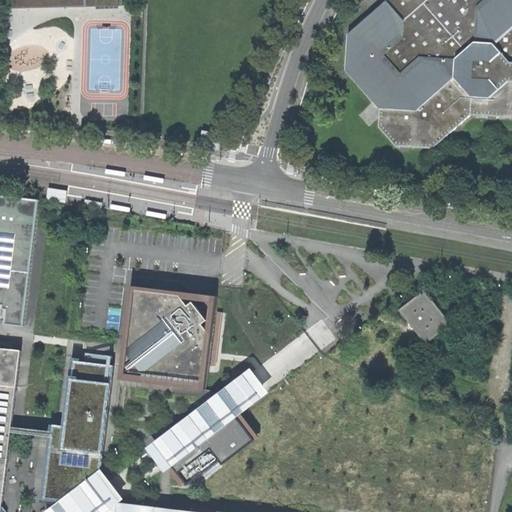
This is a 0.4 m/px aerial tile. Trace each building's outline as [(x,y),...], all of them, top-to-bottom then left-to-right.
[(8,0),(9,8),(122,5),(122,0),(8,0)] [(471,115),(511,117),(511,0),(386,0),(387,1),(349,34),(347,70),(381,109),(379,127),(396,146),(433,148),(471,115)] [(200,147),(219,150),(222,134),(202,131),(200,147)] [(65,202),(66,195),(48,191),(47,199),(65,202)] [(5,323),(24,326),(40,199),(0,193),(0,315),(6,316),(5,323)] [(103,201),(86,198),(85,205),(102,208),(103,201)] [(200,385),(201,380),(204,380),(210,334),(202,324),(207,320),(200,312),(192,301),(187,305),(179,295),(132,289),(126,348),(124,361),(131,370),(142,372),(141,378),(200,385)] [(425,290),(400,310),(427,343),(452,324),(425,290)] [(0,511),(6,511),(8,511),(2,505),(21,350),(8,348),(9,343),(0,342),(0,511)] [(42,502),(58,504),(101,471),(115,356),(87,353),(86,358),(74,357),(65,425),(52,423),(42,502)] [(186,483),(218,458),(221,462),(251,439),(235,417),(268,392),(250,368),(146,448),(164,471),(172,465),(186,483)] [(108,511),(122,502),(126,499),(103,470),(101,471),(58,504),(47,511),(108,511)] [(211,511),(122,502),(108,511),(211,511)]
